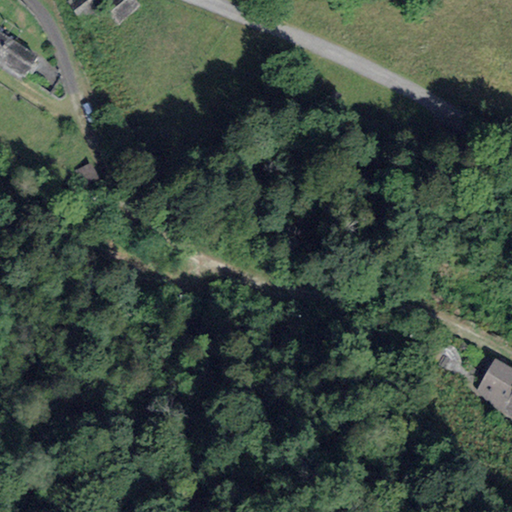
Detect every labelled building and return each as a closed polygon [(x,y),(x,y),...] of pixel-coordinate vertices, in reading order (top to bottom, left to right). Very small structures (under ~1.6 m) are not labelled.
[(104,0),(68,0),(66,2),(78,19),(102,2),(104,0)] [(104,0),(102,2),(120,23),(140,6),(135,0),(104,0)] [(39,57),(0,31),(0,64),(24,80),(39,57)] [(500,412),(511,391),(511,369),(494,359),(476,392),(500,412)] [(511,391),(500,412),(511,418),(511,391)]
